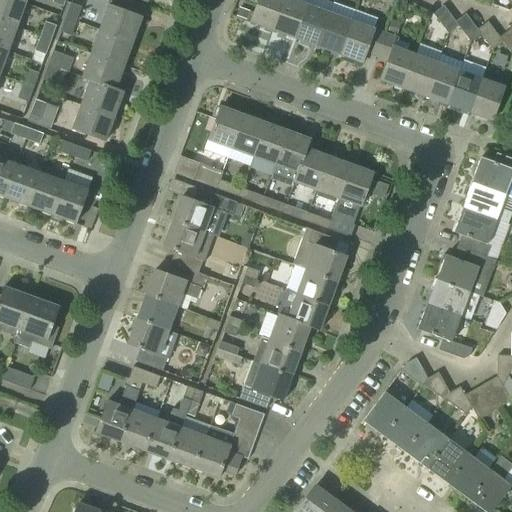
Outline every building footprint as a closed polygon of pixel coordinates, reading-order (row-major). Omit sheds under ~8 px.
[(26,5),(11,0),(0,0),(0,22),(17,28),(26,5)] [(272,31),(283,0),(257,0),(249,23),(272,31)] [(291,0),(283,0),(272,31),(294,39),(307,5),(291,0)] [(81,7),(70,3),(65,18),(75,22),(81,7)] [(307,5),(294,39),(317,48),(329,13),(307,5)] [(99,30),(133,43),(142,19),(107,6),(99,30)] [(444,7),(433,15),(448,35),(458,27),(455,22),(444,7)] [(245,22),(248,14),(239,10),(236,18),(245,22)] [(329,13),(317,48),(339,56),(351,21),(329,13)] [(470,43),(480,35),(477,30),(465,15),(455,22),(458,27),(470,43)] [(70,36),(75,22),(65,18),(60,32),(70,36)] [(397,36),(402,23),(392,20),(388,32),(397,36)] [(351,21),(339,56),(362,64),(366,55),(376,59),(385,33),(351,21)] [(0,22),(0,48),(8,52),(17,28),(0,22)] [(50,41),(55,26),(45,22),(40,37),(50,41)] [(477,30),(480,35),(492,51),(502,43),(499,38),(488,23),(477,30)] [(99,30),(90,54),(125,67),(133,43),(99,30)] [(511,56),(511,33),(510,30),(499,38),(502,43),(511,56)] [(385,33),(376,59),(386,62),(379,81),(402,90),(415,55),(394,47),(397,38),(385,33)] [(42,64),(50,41),(40,37),(34,51),(35,51),(32,60),(42,64)] [(0,75),(8,52),(0,48),(0,75)] [(63,55),(53,51),(48,65),(58,69),(63,55)] [(116,91),(125,67),(90,54),(81,78),(89,81),(116,91)] [(415,55),(402,90),(425,98),(438,63),(415,55)] [(438,63),(425,98),(447,106),(460,71),(438,63)] [(53,84),(58,69),(48,65),(42,80),(53,84)] [(22,84),(33,88),(38,73),(28,70),(22,84)] [(470,114),(482,79),(460,71),(447,106),(470,114)] [(505,88),(482,79),(470,114),(493,122),(505,88)] [(89,81),(80,105),(115,118),(124,94),(116,91),(89,81)] [(17,98),(28,102),(33,88),(22,84),(17,98)] [(27,122),(38,126),(46,104),(35,100),(27,122)] [(115,118),(80,105),(71,130),(106,142),(115,118)] [(231,149),(243,116),(220,107),(207,141),(231,149)] [(243,116),(231,149),(253,157),(265,124),(243,116)] [(29,129),(14,124),(11,135),(25,140),(29,129)] [(265,124),(253,157),(275,166),(287,132),(265,124)] [(39,145),(43,134),(29,129),(25,140),(39,145)] [(287,132),(275,166),(295,173),(297,173),(306,150),(307,150),(311,141),(287,132)] [(76,147),(62,142),(58,152),(73,157),(76,147)] [(87,163),(91,153),(91,152),(76,147),(73,157),(87,163)] [(297,173),(295,173),(292,183),(316,191),(328,157),(307,150),(306,150),(297,173)] [(511,198),(511,159),(496,154),(496,155),(507,159),(505,167),(480,159),(470,184),(472,184),(504,196),(511,198)] [(328,157),(316,191),(338,199),(351,166),(328,157)] [(16,165),(0,159),(0,197),(3,199),(16,165)] [(193,181),(217,190),(220,181),(223,173),(200,164),(193,181)] [(27,207),(39,174),(16,165),(3,199),(27,207)] [(374,174),(351,166),(338,199),(361,208),(374,174)] [(39,174),(27,207),(51,216),(63,182),(39,174)] [(220,181),(217,190),(238,198),(241,189),(220,181)] [(387,186),(373,181),(369,191),(383,197),(387,186)] [(63,182),(51,216),(76,225),(88,191),(63,182)] [(460,208),(462,209),(496,221),(509,226),(511,217),(511,198),(504,196),(472,184),(465,203),(462,202),(460,208)] [(237,203),(226,199),(197,189),(193,201),(181,196),(172,222),(212,236),(221,213),(232,217),(237,203)] [(241,189),(238,198),(261,206),(264,197),(241,189)] [(285,205),(264,197),(261,206),(282,214),(285,205)] [(285,205),(282,214),(305,222),(308,213),(285,205)] [(487,246),(496,221),(462,209),(455,227),(454,227),(452,233),(460,236),(457,247),(486,258),(491,247),(487,246)] [(330,221),(308,213),(305,222),(327,230),(330,221)] [(327,230),(350,238),(355,226),(331,218),(330,221),(327,230)] [(199,274),(203,262),(212,236),(172,222),(163,248),(175,252),(171,264),(199,274)] [(292,266),(304,270),(338,282),(347,257),(335,252),(338,241),(306,229),(292,266)] [(434,281),(482,298),(495,261),(486,258),(457,247),(452,258),(443,255),(441,262),(442,262),(436,281),(434,280),(434,281)] [(178,307),(183,295),(196,300),(204,276),(198,274),(199,274),(171,264),(167,274),(154,270),(145,295),(178,307)] [(256,280),(259,272),(247,268),(245,276),(256,280)] [(295,294),(329,306),(338,282),(304,270),(295,294)] [(256,280),(245,276),(241,284),(253,289),(256,280)] [(482,298),(434,281),(432,285),(434,286),(427,305),(461,318),(469,294),(482,298)] [(0,294),(0,323),(4,325),(2,332),(16,337),(31,298),(2,288),(0,294)] [(309,328),(309,329),(319,333),(329,306),(295,294),(287,318),(286,319),(309,328)] [(145,295),(136,319),(169,331),(178,307),(145,295)] [(31,298),(16,337),(11,350),(27,356),(32,343),(51,350),(59,328),(53,326),(60,308),(31,298)] [(505,315),(499,304),(493,302),(484,326),(495,330),(505,315)] [(442,339),(438,351),(463,360),(469,356),(472,350),(452,343),(461,318),(427,305),(418,330),(442,339)] [(277,314),(268,340),(301,352),(309,329),(309,328),(286,319),(287,318),(277,314)] [(238,330),(241,321),(230,317),(226,325),(238,330)] [(169,331),(136,319),(127,345),(139,350),(135,362),(163,372),(168,359),(160,356),(169,331)] [(218,332),(221,323),(209,319),(208,321),(205,327),(218,332)] [(235,338),(238,330),(226,325),(223,333),(235,338)] [(268,340),(259,364),(292,376),(301,352),(268,340)] [(217,349),(237,356),(239,349),(220,342),(217,349)] [(196,354),(203,357),(206,350),(199,347),(196,354)] [(217,349),(214,358),(239,367),(242,358),(237,356),(217,349)] [(502,387),(511,370),(511,357),(510,357),(497,356),(497,378),(502,387)] [(405,365),(400,372),(422,388),(423,386),(427,379),(416,359),(405,365)] [(271,398),(283,402),(292,376),(259,364),(251,388),(244,386),(238,400),(266,410),(271,398)] [(1,381),(29,391),(34,378),(6,368),(1,381)] [(126,388),(119,406),(107,402),(95,434),(121,443),(133,411),(139,393),(142,385),(148,387),(152,375),(133,368),(126,388)] [(427,379),(423,386),(444,402),(445,401),(451,392),(449,393),(438,373),(427,379)] [(156,390),(161,378),(152,375),(148,387),(156,390)] [(511,402),(502,387),(497,378),(485,384),(499,409),(511,402)] [(499,409),(485,384),(475,390),(490,414),(499,409)] [(145,452),(170,461),(182,429),(181,429),(191,403),(196,390),(188,387),(183,400),(182,399),(177,411),(172,409),(167,423),(157,420),(145,452)] [(466,416),(471,409),(464,396),(460,387),(451,392),(445,401),(466,416)] [(199,405),(204,393),(196,390),(191,403),(199,405)] [(478,421),(490,414),(475,390),(464,396),(471,409),(478,421)] [(384,437),(406,409),(384,394),(363,422),(384,437)] [(244,408),(236,405),(231,417),(239,420),(244,408)] [(261,426),(264,416),(244,408),(239,420),(261,426)] [(427,425),(406,409),(384,437),(405,453),(427,425)] [(145,452),(157,420),(133,411),(121,443),(145,452)] [(256,438),(261,426),(239,420),(236,430),(256,438)] [(405,453),(427,469),(448,441),(427,425),(405,453)] [(170,461),(194,469),(210,427),(209,427),(205,437),(182,429),(170,461)] [(220,479),(222,472),(235,477),(242,458),(248,461),(252,449),(232,441),(234,435),(210,427),(194,469),(220,479)] [(252,449),(256,438),(236,430),(234,435),(232,441),(252,449)] [(448,441),(427,469),(448,485),(469,456),(448,441)] [(468,500),(490,472),(469,456),(448,485),(468,500)] [(492,511),(511,487),(502,481),(511,467),(511,466),(500,458),(490,472),(468,500),(484,511),(492,511)] [(316,486),(296,511),(328,511),(337,501),(316,486)] [(351,511),(337,501),(328,511),(351,511)]
